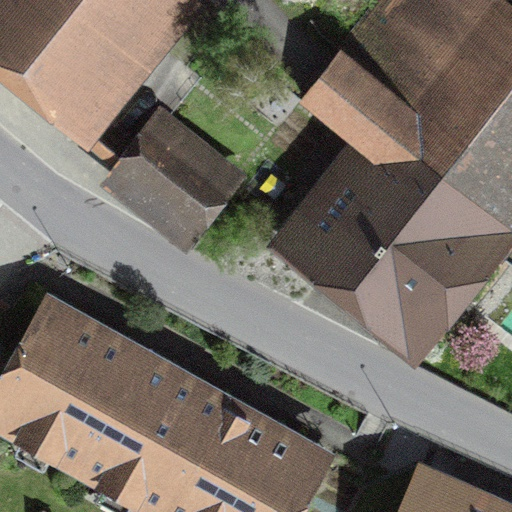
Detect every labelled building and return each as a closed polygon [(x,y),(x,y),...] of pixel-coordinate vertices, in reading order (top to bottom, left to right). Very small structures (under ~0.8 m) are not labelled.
[(207,2),(204,0),(0,0),(0,51),(96,136),(207,2)] [(341,126),(270,220),(412,328),(511,196),(511,0),(370,0),(299,94),(341,126)] [(189,231),(231,174),(165,127),(124,183),(189,231)] [(49,306),(0,393),(0,416),(165,509),(224,404),(147,361),(49,306)] [(224,404),(165,509),(170,511),(288,511),(319,457),(274,432),(224,404)] [(508,511),(425,474),(407,511),(508,511)]
